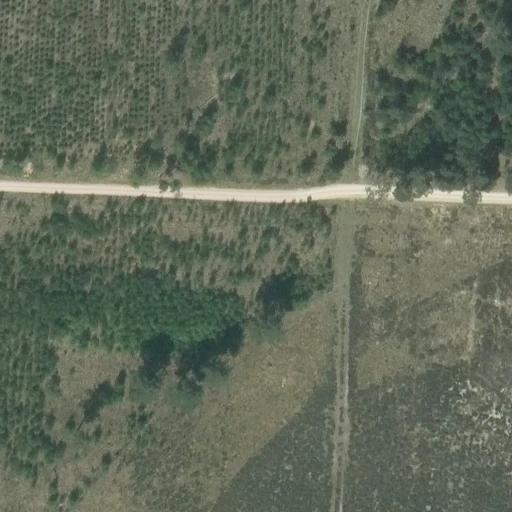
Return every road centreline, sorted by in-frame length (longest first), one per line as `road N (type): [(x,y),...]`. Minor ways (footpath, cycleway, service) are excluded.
road 1 (track): [(511,206),(0,186)]
road 2 (track): [(355,0),(337,200)]
